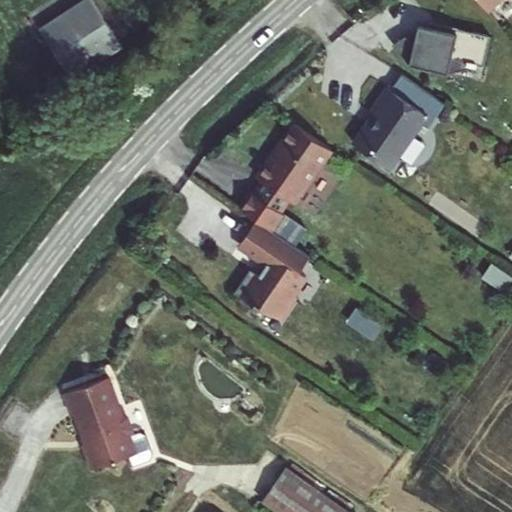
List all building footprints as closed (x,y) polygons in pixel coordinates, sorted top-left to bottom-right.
[(100,0),(70,0),(42,19),(78,75),(128,42),(100,0)] [(490,0),(499,10),(510,0),(490,0)] [(422,24),(413,57),(452,69),(456,54),(485,62),(494,34),(462,25),(459,34),(422,24)] [(397,96),(361,146),(392,168),(428,118),(397,96)] [(343,156),(308,136),(269,204),(304,224),(343,156)] [(257,223),(241,245),(285,277),(258,314),(280,330),(318,279),(299,265),(304,258),(257,223)] [(87,447),(97,471),(141,455),(134,436),(136,431),(132,419),(127,417),(113,379),(69,395),(77,417),(80,416),(91,446),(87,447)] [(353,511),(291,468),(267,502),(280,511),(353,511)] [(220,511),(204,500),(195,511),(220,511)]
